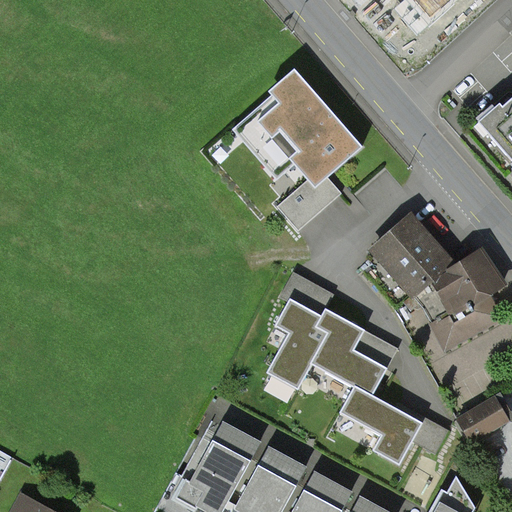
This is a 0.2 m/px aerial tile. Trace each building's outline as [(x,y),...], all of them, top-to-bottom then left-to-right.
[(409,0),(428,21),(452,0),(409,0)] [(277,105),(258,122),(308,181),(277,207),(299,233),(343,196),(328,178),(362,150),(295,71),(268,94),(277,105)] [(511,162),(511,97),(480,126),(511,162)] [(447,259),(409,218),(373,250),(413,295),(455,269),(447,259)] [(501,285),(480,253),(455,269),(413,295),(416,298),(422,303),(433,323),(437,321),(448,340),(491,315),(482,296),(501,285)] [(321,316),(290,299),(275,326),(288,334),(267,373),(297,389),(311,365),(337,316),(325,309),(322,314),(321,316)] [(311,365),(353,388),(354,387),(372,397),(387,369),(353,351),(356,346),(364,330),(337,316),(311,365)] [(402,413),(372,397),(354,387),(353,388),(339,413),(381,435),(372,451),(398,466),(422,424),(402,413)] [(495,397),(459,420),(471,444),(507,422),(495,397)] [(221,511),(259,444),(222,424),(191,482),(186,479),(175,499),(196,510),(199,505),(211,511),(221,511)] [(281,511),(305,469),(268,449),(236,508),(243,511),(281,511)] [(341,511),(351,494),(314,473),(292,511),(341,511)] [(429,511),(472,511),(475,509),(442,490),(429,511)] [(382,511),(359,499),(352,511),(382,511)] [(44,511),(23,501),(17,511),(44,511)]
